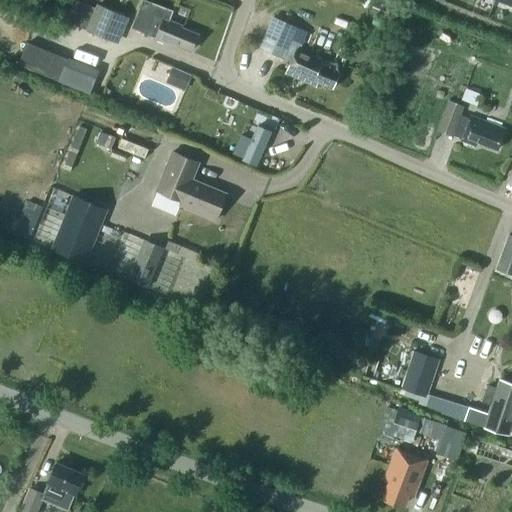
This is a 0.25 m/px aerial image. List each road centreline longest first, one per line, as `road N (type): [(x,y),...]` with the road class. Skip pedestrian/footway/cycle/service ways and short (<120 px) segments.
road 1 (unclassified): [(511,208),(222,76),(245,0)]
road 2 (unclassified): [(317,511),(0,390)]
